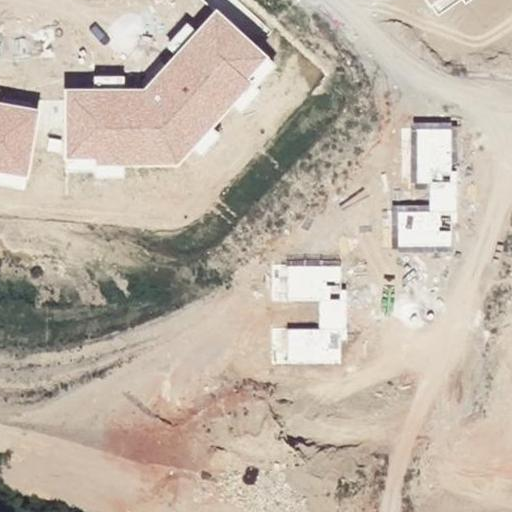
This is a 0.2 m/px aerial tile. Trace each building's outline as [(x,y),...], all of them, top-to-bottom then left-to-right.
[(427,0),(435,10),(449,0),(427,0)] [(145,89),(64,89),(67,166),(177,166),(268,58),(216,11),(145,89)] [(40,111),(0,104),(0,180),(27,185),(40,111)] [(409,210),(409,244),(451,244),(451,210),(456,210),(456,180),(451,180),(451,127),(417,127),(416,181),(436,181),(436,210),(409,210)] [(288,327),(287,361),(341,361),(341,328),(346,328),(346,298),(340,298),(340,264),(287,264),(287,297),(319,297),(319,328),(288,327)]
